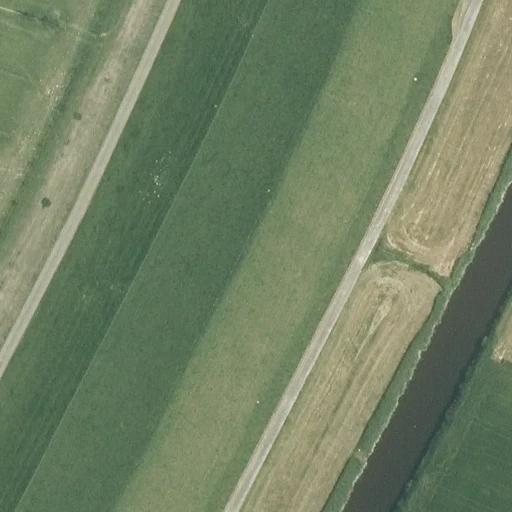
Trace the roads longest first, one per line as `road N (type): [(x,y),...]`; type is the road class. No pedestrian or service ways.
road 1 (track): [(477,0),(391,195),(231,511)]
road 2 (track): [(0,364),(175,0)]
